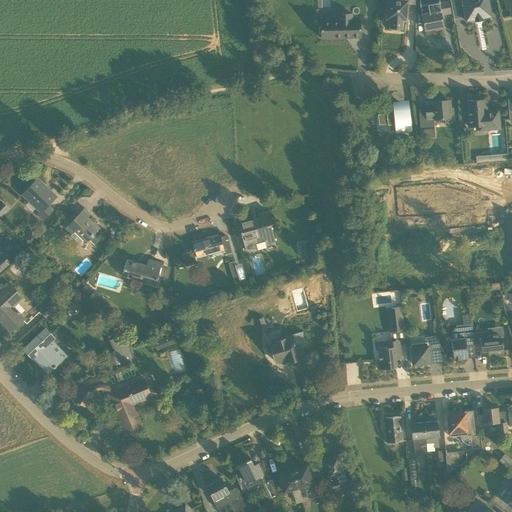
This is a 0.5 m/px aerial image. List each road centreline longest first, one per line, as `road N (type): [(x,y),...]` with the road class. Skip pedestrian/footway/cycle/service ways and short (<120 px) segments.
road 1 (residential): [(239,200),(179,230),(146,225),(75,170),(44,158),(0,157)]
road 2 (residential): [(137,477),(262,425),(360,396)]
road 3 (residential): [(137,477),(96,464),(56,434),(0,374)]
road 4 (residential): [(350,76),(511,79)]
road 5 (unclassified): [(360,396),(511,382)]
